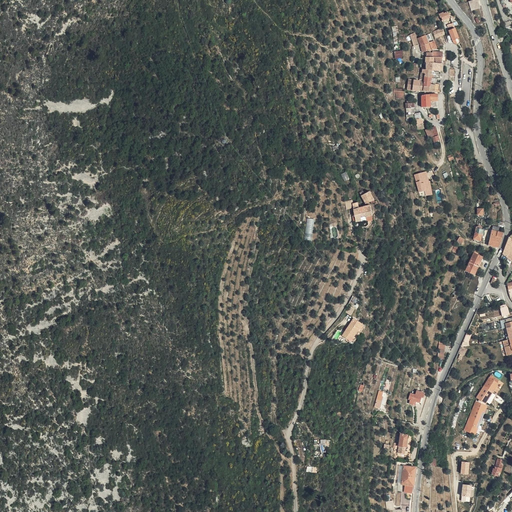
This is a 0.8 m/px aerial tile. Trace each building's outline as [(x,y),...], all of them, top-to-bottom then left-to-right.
[(468,0),(471,9),(481,6),(479,0),(468,0)] [(441,14),(439,14),(442,19),(447,17),(450,16),(448,10),(441,14)] [(457,32),(454,27),(449,29),(452,39),(458,37),(457,32)] [(444,34),(441,28),(432,31),(434,37),(444,34)] [(425,34),(418,38),(421,45),(423,44),(425,43),(428,42),(425,34)] [(393,57),(401,57),(401,49),(393,49),(393,57)] [(432,62),(442,61),(442,51),(432,50),(432,51),(432,62)] [(441,76),(442,69),(426,68),(423,68),(422,71),(422,72),(425,72),(425,74),(430,75),(437,76),(441,76)] [(413,78),(408,78),(407,88),(419,88),(420,79),(418,79),(413,78)] [(423,88),(431,89),(431,87),(430,87),(430,81),(424,80),(423,88)] [(439,89),(440,82),(438,82),(436,82),(430,81),(430,87),(431,87),(431,89),(439,89)] [(438,100),(430,100),(430,106),(430,109),(434,108),(438,108),(438,100)] [(413,113),(415,120),(422,118),(420,112),(414,113),(413,113)] [(438,135),(435,127),(432,128),(426,130),(428,138),(433,137),(438,135)] [(428,172),(415,175),(421,193),(423,192),(424,196),(435,194),(432,181),(431,181),(428,172)] [(374,198),(368,189),(363,191),(361,193),(365,201),(371,199),(374,198)] [(369,203),(363,204),(364,211),(365,214),(371,212),(369,203)] [(311,241),(314,219),(307,218),(304,240),(311,241)] [(503,238),(504,232),(499,231),(499,227),(498,227),(493,226),(493,227),(491,239),(501,242),(503,238)] [(484,229),(477,228),(475,239),(482,240),(484,229)] [(499,248),(501,242),(491,239),(490,245),(499,248)] [(473,257),(476,252),(475,251),(466,269),(468,270),(473,257)] [(484,256),(476,252),(473,257),(468,270),(471,271),(472,269),(476,271),(484,256)] [(507,304),(500,306),(501,316),(509,315),(507,304)] [(357,328),(360,323),(350,316),(338,334),(344,337),(346,334),(349,336),(356,327),(357,328)] [(358,329),(357,328),(356,327),(349,336),(347,340),(350,341),(358,329)] [(499,380),(491,375),(477,396),(486,402),(498,383),(497,382),(499,380)] [(425,391),(417,388),(415,393),(410,391),(408,397),(410,398),(409,402),(413,403),(413,402),(414,399),(416,400),(416,399),(420,400),(422,395),(424,396),(425,391)] [(382,396),(383,393),(379,391),(375,406),(380,408),(381,404),(382,405),(385,397),(382,396)] [(465,430),(475,434),(481,418),(486,406),(476,401),(465,430)] [(405,448),(407,435),(401,434),(398,446),(405,448)] [(498,467),(499,464),(501,460),(496,458),(491,474),(496,476),(497,472),(499,473),(500,468),(498,467)] [(412,485),(416,466),(405,465),(405,462),(400,462),(397,480),(396,482),(402,483),(412,485)] [(462,462),(461,473),(468,474),(469,463),(462,462)] [(463,485),(462,496),(470,497),(472,485),(463,485)]
